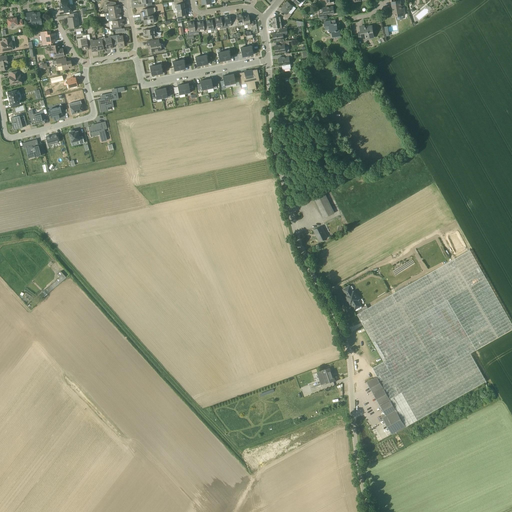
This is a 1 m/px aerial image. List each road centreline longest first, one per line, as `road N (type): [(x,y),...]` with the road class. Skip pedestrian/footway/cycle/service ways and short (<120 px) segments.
road 1 (unclassified): [(371,511),(350,356),(299,248),(273,141),(270,90)]
road 2 (residential): [(85,62),(88,117),(10,138),(0,108)]
road 3 (residential): [(268,64),(141,85),(133,54)]
